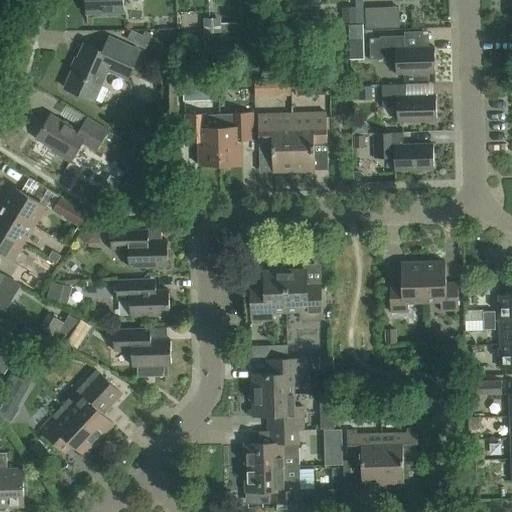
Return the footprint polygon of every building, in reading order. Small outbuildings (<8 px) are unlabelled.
[(86,0),(87,14),(123,13),(123,0),(86,0)] [(365,7),(366,28),(383,28),(382,7),(365,7)] [(359,24),(349,25),(350,47),(360,47),(359,24)] [(132,30),(127,40),(146,48),(152,34),(145,31),(143,35),(132,30)] [(380,38),(370,38),(370,59),(396,58),(396,73),(435,72),(435,47),(429,47),(405,48),(404,35),(380,36),(380,38)] [(108,70),(128,79),(140,51),(109,37),(103,52),(84,44),(65,88),(94,101),(108,70)] [(255,81),(255,96),(270,95),(270,80),(255,81)] [(218,96),(218,81),(188,81),(187,95),(218,96)] [(437,121),(436,95),(406,96),(406,84),(382,85),(382,107),(397,107),(398,122),(437,121)] [(351,87),(352,100),(372,99),(371,86),(351,87)] [(220,127),(221,165),(242,164),(241,140),(254,140),(253,112),(232,113),(232,114),(218,114),(219,127),(220,127)] [(220,127),(219,127),(207,127),(206,113),(185,114),(186,142),(199,142),(199,166),(221,165),(220,127)] [(293,126),(294,171),(315,170),(314,140),(327,139),(327,113),(305,114),(305,125),(293,126)] [(35,132),(37,137),(36,138),(58,152),(57,154),(71,162),(82,142),(96,151),(109,130),(88,118),(80,131),(51,114),(44,126),(39,126),(36,128),(35,132)] [(294,171),(293,126),(280,126),(280,115),(258,115),(259,141),(272,141),(273,172),(294,171)] [(434,169),(433,143),(404,144),(403,132),(374,133),(375,158),(395,158),(395,170),(434,169)] [(354,148),(365,147),(364,135),(353,136),(354,148)] [(366,183),(366,176),(361,171),(354,171),(354,183),(366,183)] [(1,204),(37,225),(48,208),(12,185),(1,204)] [(80,226),(87,215),(62,200),(55,211),(80,226)] [(37,225),(1,204),(0,205),(0,227),(25,243),(37,225)] [(25,243),(0,227),(0,254),(13,263),(25,243)] [(168,266),(168,240),(149,241),(149,229),(111,230),(112,250),(129,250),(129,267),(168,266)] [(48,258),(57,263),(61,255),(53,250),(48,258)] [(423,262),(425,302),(441,301),(441,310),(459,310),(458,283),(446,283),(446,261),(423,262)] [(425,302),(423,262),(401,262),(402,284),(390,285),(391,312),(409,311),(408,302),(425,302)] [(19,264),(11,277),(33,291),(41,278),(19,264)] [(285,270),(287,312),(300,312),(300,320),(322,319),(321,289),(307,289),(307,269),(285,270)] [(287,312),(285,270),(264,271),(265,291),(251,291),(252,321),(274,320),(274,312),(287,312)] [(0,311),(3,313),(12,299),(20,285),(0,272),(0,311)] [(130,291),(130,299),(131,316),(170,315),(169,290),(144,290),(144,278),(116,279),(117,292),(130,291)] [(109,292),(117,292),(116,279),(108,279),(109,292)] [(500,320),(511,319),(511,294),(499,295),(500,320)] [(483,320),(495,320),(495,311),(483,311),(483,320)] [(40,328),(55,337),(64,322),(49,313),(40,328)] [(501,344),(511,343),(511,319),(500,320),(501,344)] [(8,331),(17,337),(24,326),(15,320),(8,331)] [(495,329),(495,320),(483,320),(484,329),(495,329)] [(114,329),(114,341),(115,350),(132,350),(132,366),(171,365),(171,339),(142,340),(141,328),(114,329)] [(397,343),(396,329),(384,329),(385,343),(397,343)] [(511,343),(501,344),(501,369),(511,368),(511,343)] [(0,371),(4,374),(12,361),(0,353),(0,371)] [(319,368),(334,367),(333,356),(319,357),(319,368)] [(273,373),(252,374),(253,395),(295,394),(295,381),(303,381),(309,381),(308,358),(302,358),(273,359),(273,373)] [(472,366),(473,374),(485,374),(484,366),(472,366)] [(69,411),(99,440),(114,424),(104,414),(123,394),(97,369),(72,395),(78,401),(69,411)] [(501,394),(501,381),(477,381),(477,394),(501,394)] [(295,394),(253,395),(253,417),(274,416),(275,431),(299,430),(304,430),(304,406),(295,407),(295,394)] [(0,406),(0,415),(11,422),(20,407),(5,398),(0,406)] [(366,406),(366,422),(381,421),(380,406),(366,406)] [(99,440),(69,411),(60,420),(54,415),(40,430),(62,450),(70,441),(85,455),(99,440)] [(335,429),(334,415),(321,415),(321,429),(335,429)] [(406,424),(416,424),(416,415),(406,415),(406,424)] [(407,432),(382,432),(383,488),(404,487),(403,459),(418,458),(418,428),(407,428),(407,432)] [(357,429),(348,430),(348,435),(348,460),(362,460),(362,488),(383,488),(382,432),(357,433),(357,429)] [(269,443),(244,443),(245,467),(300,466),(299,430),(275,431),(269,431),(269,443)] [(325,445),(342,445),(342,436),(325,436),(325,445)] [(7,452),(0,452),(0,510),(9,510),(9,506),(24,506),(23,469),(7,469),(7,452)] [(302,466),(303,479),(318,479),(317,465),(302,466)] [(300,466),(245,467),(246,491),(271,491),(271,503),(304,502),(304,489),(300,489),(300,466)] [(330,489),(331,507),(346,506),(345,488),(330,489)]
